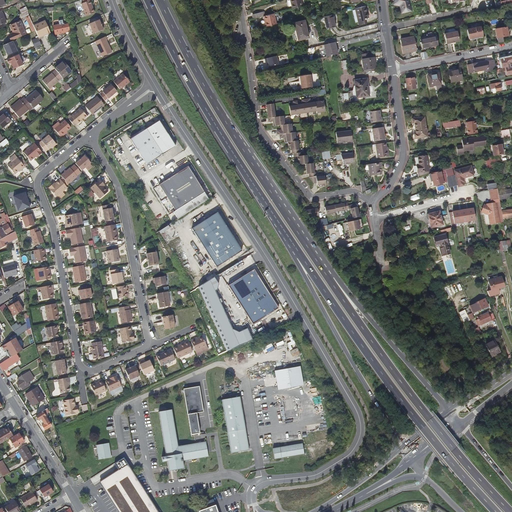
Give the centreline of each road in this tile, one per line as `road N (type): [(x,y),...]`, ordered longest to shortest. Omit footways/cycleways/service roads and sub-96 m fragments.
road 1 (residential): [(255,511),(251,489),(262,481),(314,475),(347,455),(361,432),(359,417),(270,261),(155,86)]
road 2 (primary): [(332,283),(204,87),(159,0)]
road 3 (primary): [(299,254),(421,426),(496,511)]
road 4 (primary): [(148,0),(196,93),(299,254)]
road 5 (primary): [(510,511),(429,419),(332,283)]
road 6 (residential): [(84,369),(54,226),(37,186),(43,172),(89,137)]
road 7 (residential): [(89,137),(121,193),(151,345)]
road 8 (primary): [(299,254),(399,447)]
road 9 (primary): [(449,413),(348,291),(332,283)]
road 10 (residential): [(255,103),(257,126),(309,196),(351,191),(370,202)]
road 11 (residential): [(392,70),(401,155),(370,202)]
road 12 (residential): [(392,70),(511,45)]
